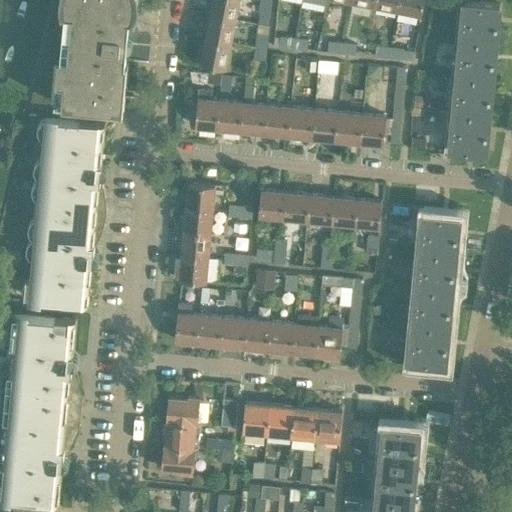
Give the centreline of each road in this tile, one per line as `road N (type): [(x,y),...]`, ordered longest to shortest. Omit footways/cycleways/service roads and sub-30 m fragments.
road 1 (residential): [(511,187),(151,153)]
road 2 (residential): [(475,388),(130,357)]
road 3 (residential): [(130,357),(151,153)]
road 4 (residential): [(475,388),(511,191)]
road 5 (residential): [(151,153),(173,0)]
road 6 (residential): [(121,511),(130,357)]
road 7 (residential): [(450,511),(475,388)]
